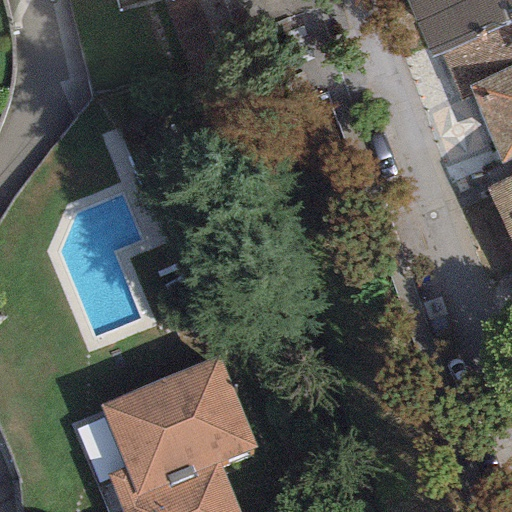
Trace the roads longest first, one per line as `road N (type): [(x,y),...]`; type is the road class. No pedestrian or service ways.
road 1 (residential): [(511,455),(360,0)]
road 2 (residential): [(0,163),(36,94),(40,0)]
